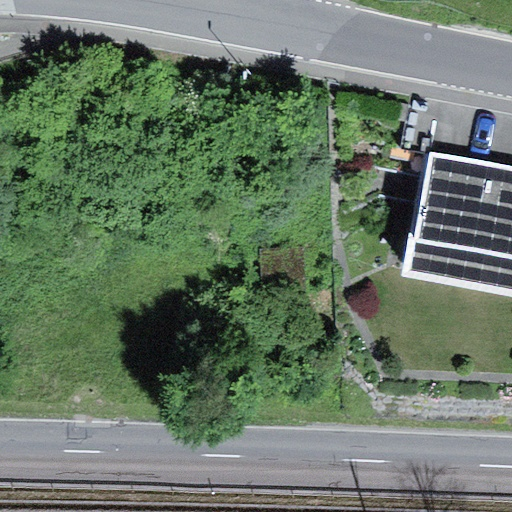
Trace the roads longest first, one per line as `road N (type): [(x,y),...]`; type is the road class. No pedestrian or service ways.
road 1 (primary): [(511,470),(0,451)]
road 2 (secondary): [(260,24),(511,71)]
road 3 (secondary): [(68,0),(260,24)]
